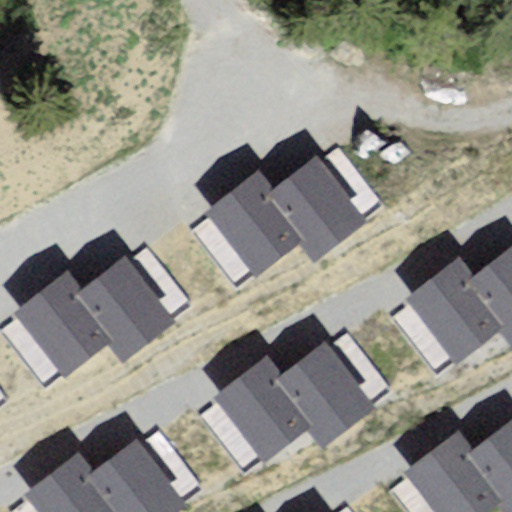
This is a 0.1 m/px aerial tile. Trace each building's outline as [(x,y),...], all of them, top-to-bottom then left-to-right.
[(313,246),(367,213),(323,143),(274,174),(265,159),(208,195),(252,265),(305,233),(313,246)] [(511,340),(511,242),(507,236),(454,276),(442,260),(389,301),(438,364),(484,329),(500,349),(511,340)] [(64,365),(115,328),(127,345),(176,310),(128,243),(84,275),(73,259),(17,299),(64,365)] [(368,406),(312,336),(261,377),(248,362),(196,403),(246,465),(297,425),(315,448),(368,406)] [(508,511),(511,510),(511,434),(500,419),(456,452),(440,432),(386,473),(415,511),(475,511),(485,505),(490,511),(508,511)] [(157,511),(171,501),(122,440),(76,477),(61,458),(15,494),(29,511),(157,511)]
